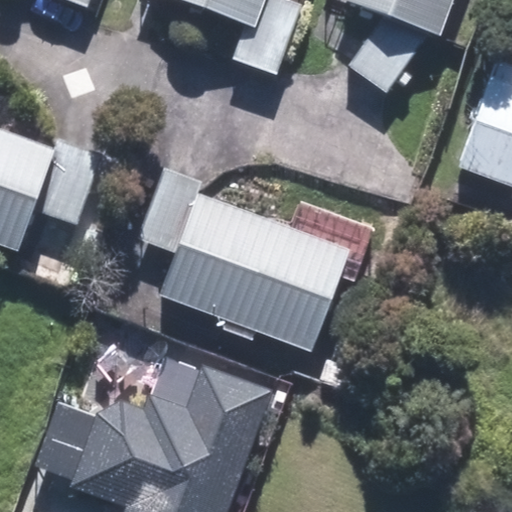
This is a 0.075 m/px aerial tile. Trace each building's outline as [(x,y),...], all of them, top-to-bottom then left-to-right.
[(274,0),(178,0),(246,24),(235,56),(274,70),(297,8),(274,0)] [(430,30),(436,32),(447,0),(348,0),(388,15),(349,65),(383,91),(430,30)] [(511,86),(490,78),(456,168),(511,189),(511,86)] [(0,135),(0,247),(12,252),(49,154),(0,135)] [(176,252),(159,297),(305,349),(340,250),(191,197),(196,185),(166,174),(142,240),(176,252)] [(224,511),(266,394),(166,359),(154,396),(148,394),(142,410),(103,397),(95,419),(56,406),(35,466),(74,480),(71,488),(123,507),(120,511),(224,511)]
